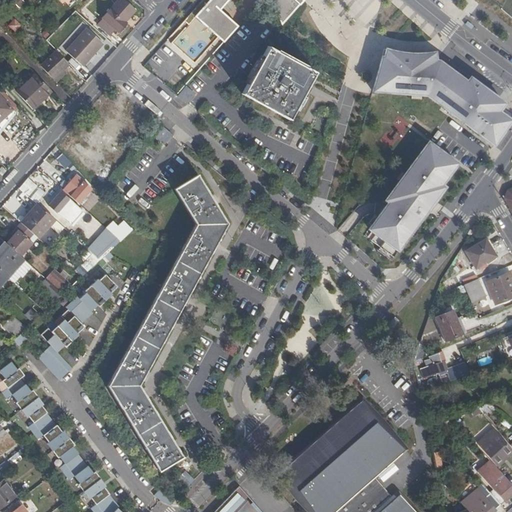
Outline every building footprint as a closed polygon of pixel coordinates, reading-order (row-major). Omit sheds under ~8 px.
[(21,0),(13,0),(16,8),(23,6),(21,0)] [(134,11),(122,0),(119,0),(103,19),(118,32),(127,22),(125,21),(134,11)] [(202,0),(166,42),(194,67),(232,24),(220,13),(230,0),(264,0),(272,7),(282,25),(304,1),(304,0),(202,0)] [(102,44),(86,29),(66,52),(82,66),(102,44)] [(243,94),(290,119),(307,88),(315,73),(268,47),(243,94)] [(397,52),(384,48),(372,91),(425,94),(494,145),(511,121),(499,111),(505,103),(440,55),(436,52),(423,53),(409,53),(397,52)] [(56,51),(40,66),(52,79),(68,64),(56,51)] [(35,74),(15,92),(32,110),(51,92),(35,74)] [(498,97),(503,91),(488,80),(484,86),(498,97)] [(19,109),(0,88),(0,96),(13,109),(15,112),(19,109)] [(0,121),(13,109),(0,96),(0,121)] [(13,109),(0,121),(0,132),(16,113),(15,112),(13,109)] [(395,194),(369,229),(376,234),(371,241),(393,257),(430,208),(432,209),(442,197),(436,192),(457,164),(428,142),(391,192),(395,194)] [(66,168),(71,163),(63,154),(57,160),(66,168)] [(227,224),(198,175),(175,189),(196,224),(108,386),(160,471),(183,457),(139,384),(227,224)] [(76,176),(63,190),(78,204),(91,189),(76,176)] [(86,214),(61,192),(49,206),(62,218),(70,210),(81,220),(86,214)] [(38,239),(55,220),(37,204),(20,223),(37,238),(38,239)] [(20,257),(37,238),(20,223),(16,228),(18,230),(5,244),(20,257)] [(127,225),(114,237),(119,241),(132,230),(127,225)] [(98,261),(119,242),(107,229),(86,247),(98,261)] [(485,240),(466,251),(476,269),(496,258),(485,240)] [(0,271),(7,278),(24,260),(20,257),(5,244),(5,243),(0,248),(0,271)] [(86,250),(79,257),(84,261),(74,271),(81,277),(97,260),(86,250)] [(112,258),(107,253),(102,258),(107,263),(112,258)] [(54,270),(46,280),(61,293),(70,283),(65,279),(68,275),(62,271),(59,274),(54,270)] [(511,280),(509,273),(486,283),(495,304),(511,297),(511,280)] [(97,278),(91,285),(105,300),(109,296),(108,295),(110,292),(117,286),(105,274),(99,280),(97,278)] [(479,287),(476,279),(463,285),(470,301),(477,298),(473,289),(479,287)] [(77,296),(71,301),(87,318),(92,312),(91,311),(97,305),(100,302),(101,304),(105,300),(91,285),(84,291),(86,292),(79,298),(77,296)] [(84,326),(81,323),(87,318),(71,301),(66,306),(68,309),(61,316),(64,319),(58,325),(72,341),(76,337),(75,335),(77,333),(84,326)] [(442,314),(453,309),(451,305),(440,310),(442,314)] [(453,309),(442,314),(435,317),(444,340),(462,333),(456,318),(453,309)] [(34,320),(36,312),(27,310),(25,318),(34,320)] [(3,326),(17,338),(22,333),(26,329),(12,316),(3,326)] [(462,333),(465,332),(459,316),(456,318),(462,333)] [(68,344),(72,341),(58,325),(52,331),(48,328),(41,334),(51,345),(57,352),(64,345),(67,343),(68,344)] [(31,334),(26,329),(22,333),(27,339),(31,334)] [(22,333),(17,338),(22,343),(27,339),(22,333)] [(57,352),(51,345),(38,357),(60,380),(73,368),(57,352)] [(440,362),(437,354),(429,357),(430,359),(428,360),(427,361),(426,363),(426,365),(426,367),(426,368),(425,369),(427,376),(445,369),(442,361),(440,362)] [(21,379),(25,376),(22,371),(20,373),(18,370),(12,362),(0,371),(0,383),(3,381),(8,388),(21,379)] [(22,410),(39,397),(36,393),(34,394),(32,391),(26,384),(26,385),(21,379),(8,388),(3,392),(8,398),(13,395),(18,402),(16,403),(22,410)] [(42,401),(39,397),(22,410),(27,417),(29,416),(34,423),(29,427),(34,433),(52,419),(47,413),(48,412),(43,406),(40,403),(42,401)] [(380,511),(394,500),(372,476),(404,448),(364,403),(280,477),(311,511),(380,511)] [(475,405),(467,407),(474,416),(480,411),(475,405)] [(53,450),(70,438),(67,433),(65,435),(63,432),(57,425),(52,419),(34,433),(39,439),(44,435),(49,442),(47,443),(53,450)] [(493,431),(479,444),(492,459),(507,446),(493,431)] [(5,447),(14,442),(10,436),(2,440),(5,447)] [(73,442),(70,438),(53,450),(58,458),(60,456),(65,463),(60,467),(65,473),(83,460),(78,453),(79,453),(74,446),(71,443),(73,442)] [(84,491),(101,478),(98,474),(96,475),(94,472),(88,465),(88,466),(83,460),(65,473),(70,479),(75,476),(80,483),(79,484),(84,491)] [(508,478),(494,463),(488,470),(500,484),(508,478)] [(505,501),(511,494),(511,483),(508,478),(500,484),(488,470),(482,475),(497,492),(504,499),(505,501)] [(186,489),(195,480),(185,471),(182,475),(179,472),(174,477),(186,489)] [(104,482),(101,478),(84,491),(89,498),(91,497),(96,504),(91,508),(94,511),(98,511),(114,500),(109,494),(110,493),(105,486),(102,484),(104,482)] [(0,507),(14,498),(1,482),(0,482),(0,507)] [(496,509),(500,505),(499,504),(492,496),(482,484),(460,503),(467,511),(470,511),(471,511),(495,511),(497,511),(496,509)] [(169,507),(173,502),(167,499),(165,497),(162,494),(159,491),(154,496),(159,501),(169,507)] [(212,511),(236,511),(246,502),(235,491),(212,511)] [(497,492),(492,496),(499,504),(504,499),(497,492)] [(394,500),(380,511),(414,511),(398,496),(394,500)] [(122,511),(118,508),(119,507),(114,500),(98,511),(122,511)]
